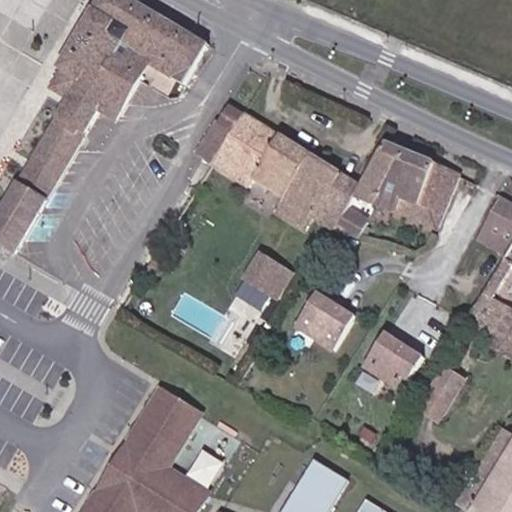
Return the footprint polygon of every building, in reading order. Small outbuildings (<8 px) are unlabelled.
[(210,44),(134,0),(101,0),(62,68),(64,70),(53,88),(70,99),(0,217),(0,243),(18,254),(102,109),(120,119),(151,65),(185,84),(210,44)] [(236,131),(245,116),(232,109),(223,123),(236,131)] [(344,175),(246,114),(245,116),(236,131),(216,163),(251,185),(257,177),(286,196),(318,215),(344,175)] [(200,152),(216,163),(236,131),(223,123),(220,122),(200,152)] [(436,165),(388,145),(363,186),(357,195),(439,229),(462,178),(436,166),(436,165)] [(315,220),(335,231),(347,213),(348,211),(357,195),(363,186),(344,175),(318,215),(315,220)] [(315,220),(318,215),(286,196),(276,213),(308,231),(315,220)] [(482,239),(510,254),(511,250),(511,204),(503,200),(482,239)] [(368,223),(348,211),(347,213),(335,231),(334,233),(359,240),(368,223)] [(511,250),(510,254),(468,319),(491,332),(487,342),(496,347),(500,339),(511,344),(511,310),(493,300),(511,268),(511,250)] [(274,305),(293,274),(264,255),(244,286),(274,305)] [(154,260),(147,272),(157,278),(164,266),(154,260)] [(335,354),(356,320),(318,296),(296,330),(335,354)] [(424,360),(387,335),(365,370),(403,394),(424,360)] [(511,344),(500,339),(496,347),(511,355),(511,344)] [(442,421),(466,381),(445,369),(421,409),(442,421)] [(135,437),(141,441),(169,397),(162,393),(135,437)] [(168,471),(201,417),(169,397),(141,441),(135,437),(94,501),(101,505),(96,511),(199,511),(209,497),(168,471)] [(465,511),(511,434),(500,427),(454,504),(464,511),(465,511)] [(511,511),(511,433),(511,434),(465,511),(511,511)] [(331,511),(350,481),(313,459),(281,511),(331,511)] [(386,511),(367,499),(357,511),(386,511)] [(96,511),(101,505),(94,501),(87,511),(96,511)]
